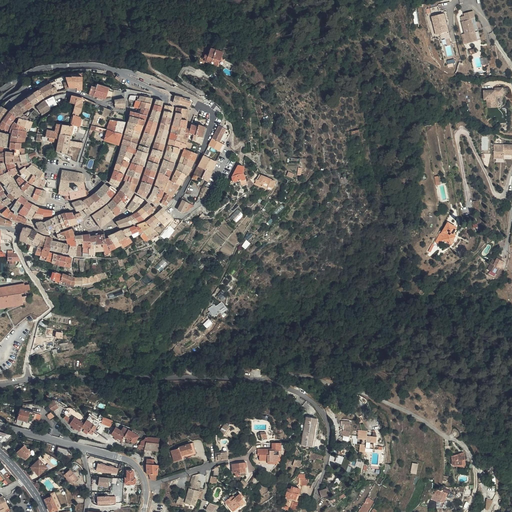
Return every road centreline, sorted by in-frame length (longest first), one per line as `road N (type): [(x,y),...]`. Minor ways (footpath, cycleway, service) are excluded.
road 1 (residential): [(0,384),(263,379)]
road 2 (residential): [(263,379),(333,381),(418,417),(471,455)]
road 3 (residential): [(172,211),(202,152),(212,110),(118,72)]
road 4 (residential): [(263,379),(311,399),(329,425),(323,475),(307,511)]
road 5 (residential): [(0,89),(45,67),(118,72)]
